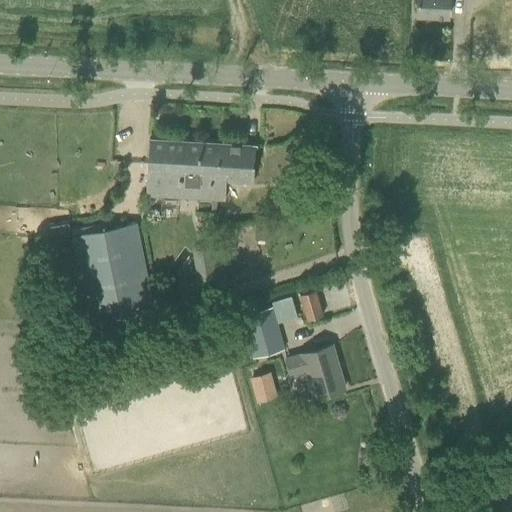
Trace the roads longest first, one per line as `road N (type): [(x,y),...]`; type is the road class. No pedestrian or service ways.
road 1 (unclassified): [(425,511),(349,241),(345,187),(355,84)]
road 2 (tertiary): [(355,84),(0,67)]
road 3 (tertiary): [(511,92),(355,84)]
